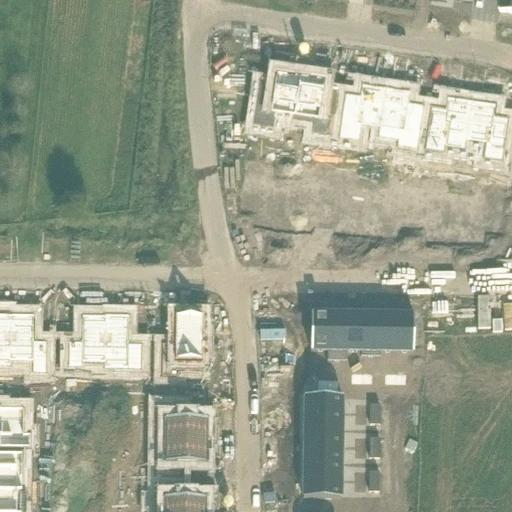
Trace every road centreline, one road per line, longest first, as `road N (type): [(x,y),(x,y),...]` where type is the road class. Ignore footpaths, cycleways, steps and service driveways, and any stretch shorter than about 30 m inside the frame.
road 1 (residential): [(227,284),(196,117),(196,12),(511,60)]
road 2 (residential): [(511,281),(227,284)]
road 3 (residential): [(247,511),(251,410),(227,284)]
road 4 (residential): [(227,284),(0,282)]
